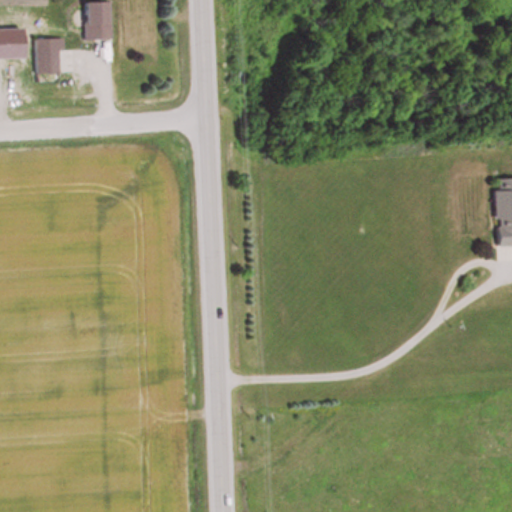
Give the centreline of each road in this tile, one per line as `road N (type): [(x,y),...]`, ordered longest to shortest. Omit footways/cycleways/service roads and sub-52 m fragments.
road 1 (residential): [(216,511),(195,0)]
road 2 (residential): [(0,127),(200,117)]
